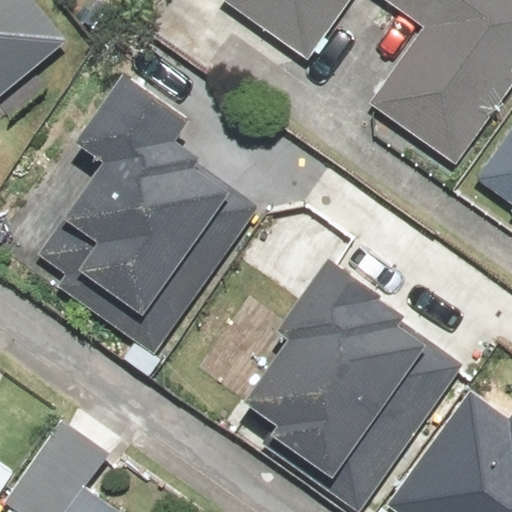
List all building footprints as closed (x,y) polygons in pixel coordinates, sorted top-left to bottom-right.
[(18,0),(0,0),(0,104),(63,53),(18,0)] [(511,0),(234,0),(225,15),(307,71),(355,0),(389,0),(426,24),(367,112),(453,170),(511,83),(511,0)] [(153,356),(255,203),(178,153),(196,125),(119,74),(68,150),(96,169),(36,259),(63,276),(54,290),(153,356)] [(511,128),(471,188),(511,215),(511,128)] [(350,511),(359,511),(464,368),(325,266),(279,328),(294,339),(243,409),(279,436),(274,442),(335,487),(328,496),(350,511)] [(511,511),(511,425),(470,395),(390,506),(398,511),(511,511)] [(123,511),(87,487),(69,511),(51,511),(78,474),(53,457),(14,511),(123,511)]
